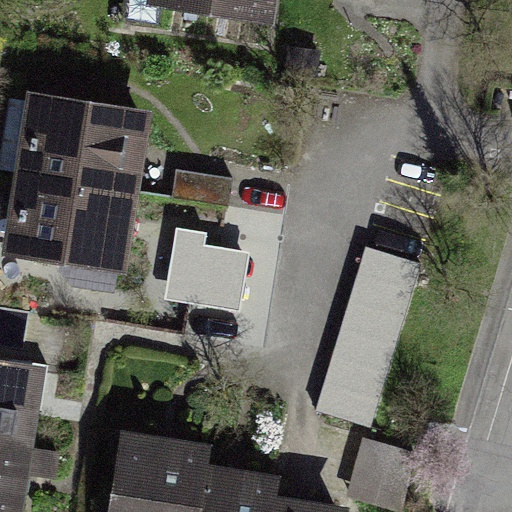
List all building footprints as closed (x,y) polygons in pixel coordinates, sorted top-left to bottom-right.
[(164,0),(263,14),(265,0),(164,0)] [(144,109),(27,94),(4,270),(121,285),(128,234),(138,156),(144,109)] [(321,418),(374,434),(424,272),(371,256),(321,418)] [(34,372),(0,366),(0,511),(9,511),(13,489),(26,417),(34,372)] [(166,438),(120,432),(109,511),(201,511),(206,477),(211,444),(166,438)] [(239,481),(206,477),(201,511),(263,511),(264,510),(267,485),(239,481)]
